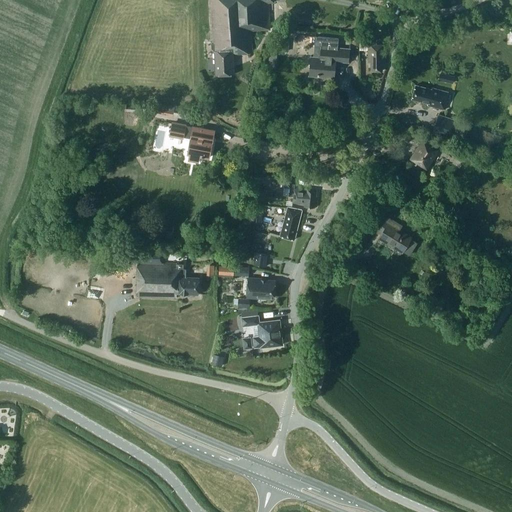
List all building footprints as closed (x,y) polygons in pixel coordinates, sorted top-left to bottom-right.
[(214,51),(215,76),(234,74),(233,55),(253,54),(252,31),(268,28),(267,3),(273,2),(273,0),(208,0),(211,51),(214,51)] [(502,0),(497,5),(500,8),(509,1),(507,0),(502,0)] [(335,60),(349,61),(350,47),(338,46),(339,37),(315,35),(314,44),(323,45),(323,57),(310,56),(309,76),(334,77),(335,60)] [(281,51),(289,52),(289,42),(282,41),(281,51)] [(370,62),(370,70),(382,70),(382,61),(384,61),(384,44),(368,44),(368,62),(370,62)] [(439,80),(453,84),(455,76),(441,73),(439,80)] [(431,89),(416,85),(411,98),(427,104),(427,105),(443,110),(448,92),(431,88),(431,89)] [(155,102),(154,110),(162,111),(163,104),(155,102)] [(432,133),(448,138),(454,119),(438,114),(432,133)] [(192,127),(186,126),(187,124),(172,121),(169,135),(189,139),(186,154),(189,154),(189,158),(191,161),(196,162),(199,160),(199,156),(201,157),(201,158),(204,158),(204,157),(209,158),(215,130),(193,125),(192,127)] [(429,170),(440,151),(436,149),(423,140),(411,159),(425,168),(429,170)] [(449,153),(464,162),(468,154),(453,145),(449,153)] [(305,189),(305,190),(298,190),(298,188),(294,187),(295,184),(290,184),(291,179),(272,177),(271,186),(290,188),(289,196),(293,197),(292,203),(304,204),(304,207),(314,208),(315,197),(316,197),(317,190),(305,189)] [(264,213),(265,206),(254,205),(253,212),(264,213)] [(280,237),(294,240),(301,211),(287,207),(280,237)] [(385,216),(377,229),(376,231),(381,234),(378,239),(402,253),(408,256),(416,243),(409,240),(411,238),(400,231),(403,226),(385,216)] [(181,293),(182,296),(186,296),(188,294),(199,294),(200,277),(189,277),(189,269),(184,268),(184,264),(182,264),(164,263),(164,252),(136,251),(134,296),(176,298),(176,293),(181,293)] [(256,253),(254,265),(266,266),(268,254),(256,253)] [(95,260),(93,270),(102,272),(104,262),(98,261),(95,260)] [(250,267),(220,265),(219,276),(234,277),(234,275),(249,276),(250,267)] [(247,278),(246,296),(249,296),(273,297),(273,281),(261,280),(261,278),(257,278),(250,278),(247,278)] [(251,299),(239,298),(238,306),(239,306),(238,313),(250,310),(251,299)] [(281,344),(278,320),(258,322),(257,315),(242,317),(241,317),(242,325),(258,323),(259,336),(253,337),(254,346),(260,345),(260,346),(281,344)] [(214,357),(212,364),(222,366),(224,359),(214,357)]
